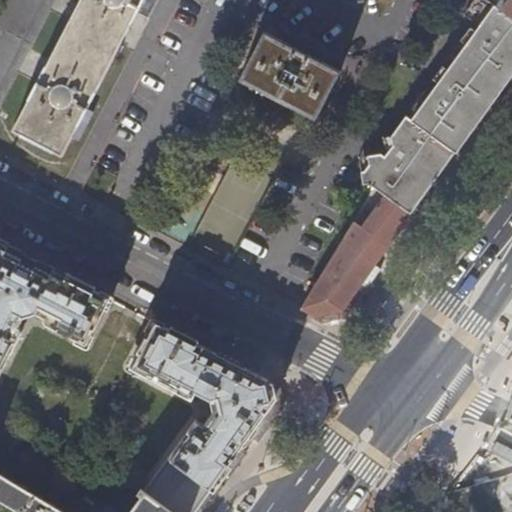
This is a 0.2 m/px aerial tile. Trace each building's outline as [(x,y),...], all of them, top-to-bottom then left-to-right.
[(81,0),(14,130),(63,155),(143,0),(81,0)] [(370,185),(375,189),(411,215),(475,127),(499,93),(501,90),(511,75),(511,18),(489,2),(486,0),(475,0),(464,16),(480,27),(376,170),(369,165),(364,171),(366,186),(370,185)] [(511,0),(486,0),(489,2),(511,18),(511,0)] [(240,80),(314,119),(338,71),(265,32),(240,80)] [(338,71),(314,119),(316,120),(341,72),(338,71)] [(507,95),(501,90),(499,93),(475,127),(481,132),(507,95)] [(366,203),(302,307),(316,316),(342,310),(376,263),(411,215),(375,189),(366,203)] [(0,377),(24,332),(21,327),(26,318),(36,314),(46,318),(45,321),(47,324),(88,345),(112,299),(0,241),(0,377)] [(342,310),(316,316),(327,321),(348,316),(384,269),(376,263),(342,310)] [(269,380),(155,322),(131,368),(193,400),(197,392),(211,400),(215,413),(205,426),(197,420),(146,492),(173,511),(195,511),(249,438),(274,404),(269,380)] [(279,386),(269,380),(274,404),(249,438),(258,445),(284,408),(279,386)] [(131,511),(63,511),(0,474),(0,500),(20,511),(173,511),(146,492),(131,511)] [(485,483),(499,503),(511,494),(497,474),(485,483)]
